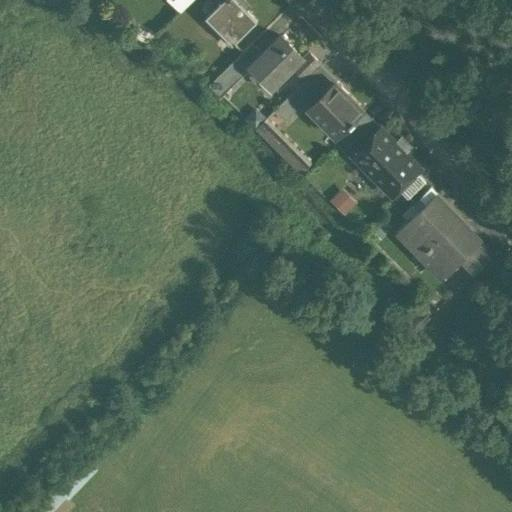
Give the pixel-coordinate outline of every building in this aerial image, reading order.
[(218,0),(217,2),(205,15),(233,40),(255,15),(239,0),(218,0)] [(263,54),(251,66),(271,86),(289,68),(291,68),(292,67),(302,56),(281,35),(263,54)] [(242,75),(251,66),(263,54),(252,42),(207,87),(219,96),(242,75)] [(308,50),(302,56),(302,57),(292,67),(305,80),(321,64),(308,50)] [(310,108),(336,82),(338,80),(321,64),(305,80),(290,94),(300,105),(299,106),(305,112),(310,108)] [(336,82),(310,108),(311,109),(314,106),(329,121),(326,124),(338,137),(364,111),(364,110),(363,111),(336,83),(337,82),(336,82)] [(299,106),(300,105),(290,94),(268,116),(279,127),(299,106)] [(279,127),(268,116),(256,128),(302,172),(313,161),(279,127)] [(380,128),(354,154),(392,192),(396,188),(415,169),(418,166),(380,128)] [(415,169),(396,188),(406,198),(425,180),(415,169)] [(342,186),(328,199),(344,214),(357,201),(342,186)] [(479,239),(436,193),(396,230),(440,276),(458,259),(477,242),(479,239)] [(491,257),(477,242),(458,259),(473,275),(491,257)] [(41,504),(48,511),(58,511),(71,500),(58,487),(41,504)]
